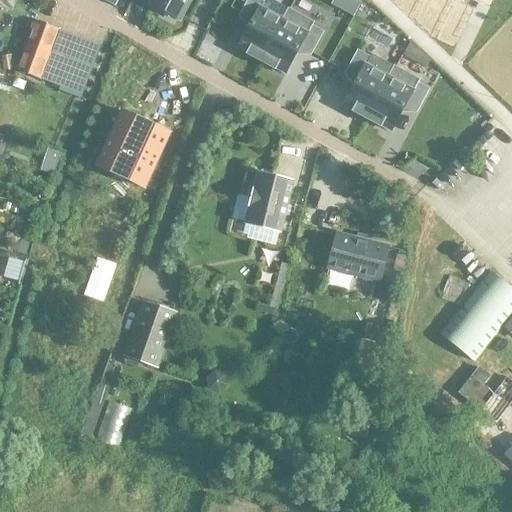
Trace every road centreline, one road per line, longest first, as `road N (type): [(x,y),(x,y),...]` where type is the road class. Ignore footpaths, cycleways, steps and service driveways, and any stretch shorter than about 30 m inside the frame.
road 1 (unclassified): [(72,0),(436,201),(511,193)]
road 2 (unknown): [(511,100),(500,77),(424,0)]
